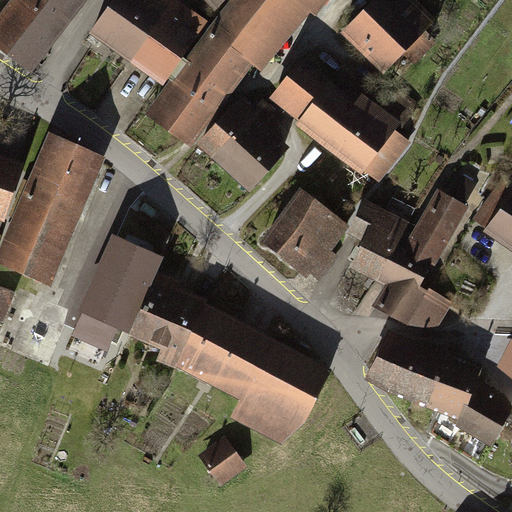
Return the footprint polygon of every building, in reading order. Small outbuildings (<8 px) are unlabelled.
[(12,0),(0,17),(0,43),(29,66),(70,11),(55,0),(12,0)] [(55,0),(70,11),(78,0),(55,0)] [(166,0),(160,10),(146,0),(116,0),(96,30),(165,80),(211,16),(200,8),(196,14),(175,0),(166,0)] [(236,0),(157,109),(191,135),(223,91),(298,0),(313,10),(320,0),(236,0)] [(371,0),(341,30),(385,77),(438,27),(419,7),(426,0),(371,0)] [(308,115),(330,85),(302,63),(278,93),(308,115)] [(308,115),(303,121),(379,178),(406,145),(360,108),(359,109),(330,85),(308,115)] [(404,126),(420,105),(403,93),(387,113),(404,126)] [(203,143),(216,154),(247,119),(256,109),(248,102),(237,110),(234,107),(203,143)] [(247,119),(216,154),(253,186),(284,152),(247,119)] [(55,138),(2,263),(47,282),(100,157),(55,138)] [(0,214),(5,216),(23,166),(0,157),(0,214)] [(415,237),(403,231),(380,276),(392,282),(377,305),(409,324),(414,315),(435,327),(449,304),(420,287),(432,260),(435,261),(466,206),(463,204),(475,185),(460,177),(449,195),(441,191),(415,237)] [(511,184),(506,180),(478,219),(511,242),(511,184)] [(305,193),(268,242),(305,273),(311,267),(319,274),(334,254),(329,250),(347,227),(305,193)] [(353,263),(380,276),(403,231),(414,209),(394,199),(386,213),(366,203),(351,231),(361,235),(357,243),(362,245),(353,263)] [(117,242),(78,331),(107,344),(118,321),(127,325),(156,259),(117,242)] [(206,307),(207,303),(171,285),(173,278),(158,271),(133,329),(171,345),(166,359),(177,365),(178,363),(206,307)] [(0,317),(2,318),(13,292),(0,287),(0,317)] [(206,307),(178,363),(246,396),(239,409),(291,435),(305,422),(329,374),(206,307)] [(388,335),(373,367),(390,388),(435,406),(436,404),(454,362),(388,335)] [(511,376),(511,346),(501,367),(511,376)] [(468,368),(454,362),(436,404),(463,415),(460,423),(493,443),(511,411),(511,409),(503,396),(479,381),(483,368),(482,366),(482,364),(472,360),(468,368)] [(226,440),(203,456),(220,481),(243,465),(226,440)]
